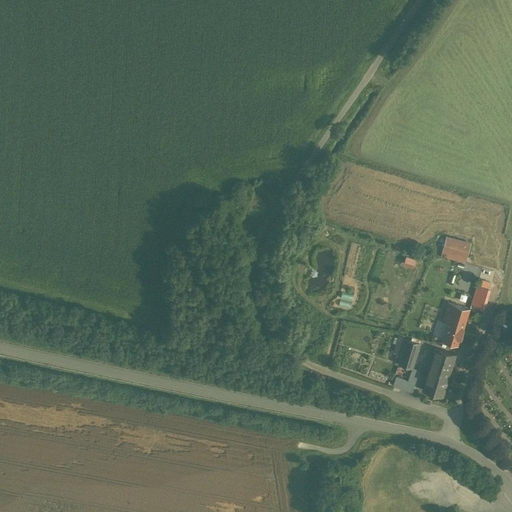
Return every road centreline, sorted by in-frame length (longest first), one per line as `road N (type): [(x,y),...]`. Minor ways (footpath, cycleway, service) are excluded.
road 1 (unclassified): [(446,440),(451,420),(441,412),(305,365),(263,313),(252,266),(267,225),(424,0)]
road 2 (unclassified): [(446,440),(0,343)]
road 3 (track): [(451,420),(491,299)]
